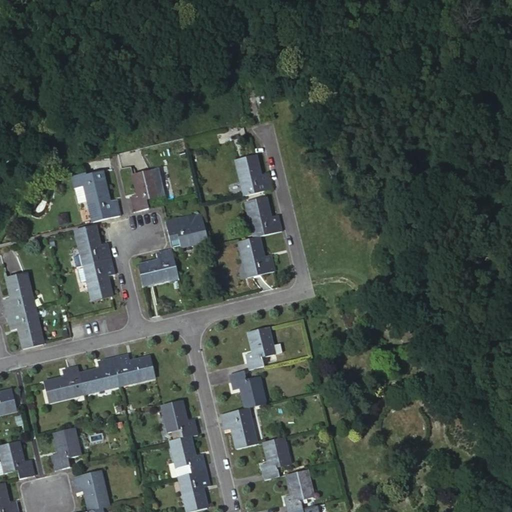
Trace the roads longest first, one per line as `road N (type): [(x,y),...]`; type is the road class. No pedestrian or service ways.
road 1 (residential): [(265,128),(304,284),(188,320)]
road 2 (unclassified): [(234,511),(188,320)]
road 3 (residential): [(138,332),(0,365)]
road 4 (residential): [(138,332),(118,237),(145,231)]
